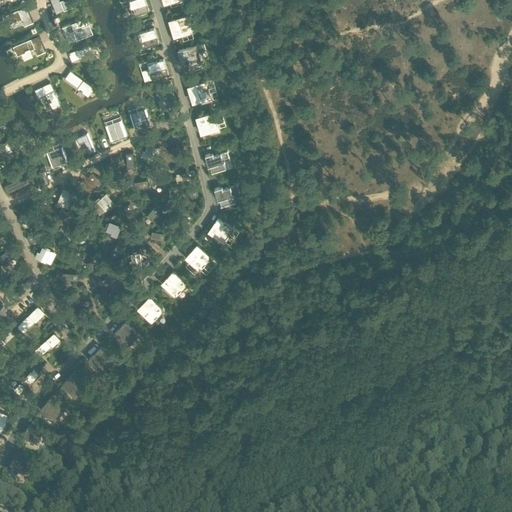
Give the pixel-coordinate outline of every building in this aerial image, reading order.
[(50,0),(55,13),(79,3),(77,0),(62,0),(60,1),(59,0),(50,0)] [(149,11),(145,0),(128,0),(127,0),(132,16),(149,11)] [(33,21),(25,6),(2,18),(6,25),(20,18),(24,25),(33,21)] [(192,32),(187,16),(169,22),(173,38),(192,32)] [(92,33),(88,25),(73,31),(70,25),(62,28),(69,43),(92,33)] [(159,43),(154,28),(137,33),(142,48),(159,43)] [(44,50),(36,35),(13,47),(17,54),(31,47),(35,54),(44,50)] [(98,52),(95,43),(69,53),(72,61),(86,55),(86,57),(98,52)] [(195,46),(177,51),(182,68),(200,62),(195,46)] [(168,74),(163,58),(147,63),(152,79),(168,74)] [(93,87),(70,71),(65,78),(88,95),(93,87)] [(210,97),(205,81),(187,87),(192,103),(210,97)] [(62,105),(50,82),(35,89),(40,98),(47,94),(55,109),(62,105)] [(171,87),(164,89),(164,91),(170,110),(177,108),(171,87)] [(151,123),(146,108),(130,114),(135,128),(151,123)] [(214,112),(196,118),(201,134),(219,128),(214,112)] [(218,121),(220,133),(236,131),(234,118),(218,121)] [(126,135),(121,120),(105,126),(110,140),(126,135)] [(0,134),(9,130),(6,121),(0,123),(0,134)] [(97,151),(89,133),(74,139),(78,146),(85,143),(90,154),(97,151)] [(0,156),(18,149),(14,140),(5,144),(5,145),(0,146),(0,156)] [(67,161),(62,147),(46,152),(51,167),(67,161)] [(143,152),(141,158),(153,161),(156,150),(147,147),(145,153),(143,152)] [(173,148),(167,158),(175,163),(178,158),(180,159),(183,154),(173,148)] [(213,152),(205,154),(208,166),(210,166),(212,172),(211,173),(218,171),(226,169),(224,162),(230,160),(227,150),(213,155),(213,152)] [(114,167),(108,169),(112,182),(118,181),(114,167)] [(192,173),(182,176),(184,182),(194,178),(192,173)] [(90,174),(87,179),(99,186),(102,181),(90,174)] [(7,193),(29,182),(26,175),(16,179),(17,180),(4,187),(7,193)] [(223,189),(215,191),(219,202),(221,209),(228,207),(235,205),(233,198),(240,196),(237,187),(224,191),(223,189)] [(63,190),(59,201),(70,206),(74,197),(68,194),(69,192),(63,190)] [(46,195),(41,198),(47,210),(52,208),(46,195)] [(102,199),(94,206),(98,210),(96,212),(100,216),(109,209),(102,199)] [(130,205),(124,208),(129,220),(135,217),(130,205)] [(155,208),(147,218),(152,222),(160,213),(155,208)] [(184,209),(180,213),(189,223),(193,219),(184,209)] [(21,215),(19,220),(30,225),(35,214),(25,210),(23,216),(21,215)] [(92,214),(90,225),(96,227),(98,216),(92,214)] [(224,243),(234,228),(218,217),(208,232),(224,243)] [(110,223),(106,233),(112,235),(111,237),(117,239),(121,228),(110,223)] [(75,227),(74,236),(86,237),(86,235),(88,236),(89,230),(87,230),(88,228),(75,227)] [(152,233),(151,239),(164,242),(165,235),(152,233)] [(42,237),(28,239),(29,245),(43,243),(42,237)] [(66,244),(62,247),(70,258),(75,255),(66,244)] [(211,257),(197,245),(185,257),(200,270),(211,257)] [(119,246),(110,255),(116,260),(124,250),(119,246)] [(10,249),(0,257),(0,267),(15,255),(10,249)] [(37,254),(35,259),(45,264),(51,254),(42,249),(40,253),(39,254),(37,254)] [(131,263),(129,263),(130,269),(142,267),(141,255),(131,257),(131,263)] [(94,259),(87,271),(92,274),(99,261),(94,259)] [(187,284),(173,270),(160,283),(175,297),(187,284)] [(112,271),(102,282),(107,286),(117,275),(112,271)] [(62,274),(62,281),(78,282),(79,276),(62,274)] [(78,294),(66,300),(69,306),(81,300),(78,294)] [(164,310),(149,296),(137,309),(152,323),(164,310)] [(104,298),(100,302),(108,310),(112,306),(104,298)] [(35,322),(43,314),(37,307),(17,326),(23,332),(34,322),(35,322)] [(82,309),(78,322),(83,324),(88,311),(82,309)] [(140,335),(125,322),(113,335),(127,349),(140,335)] [(53,347),(60,340),(54,333),(35,351),(41,357),(52,347),(53,347)] [(114,362),(100,348),(87,361),(102,375),(114,362)] [(20,396),(39,375),(33,369),(22,380),(13,389),(20,396)] [(89,388),(74,374),(62,388),(77,401),(89,388)] [(54,426),(67,413),(52,399),(40,412),(54,426)] [(9,417),(0,412),(0,433),(4,426),(9,417)] [(28,430),(21,447),(38,453),(45,437),(28,430)] [(17,458),(10,475),(27,482),(34,465),(17,458)] [(5,483),(0,493),(0,500),(14,506),(21,490),(5,483)]
